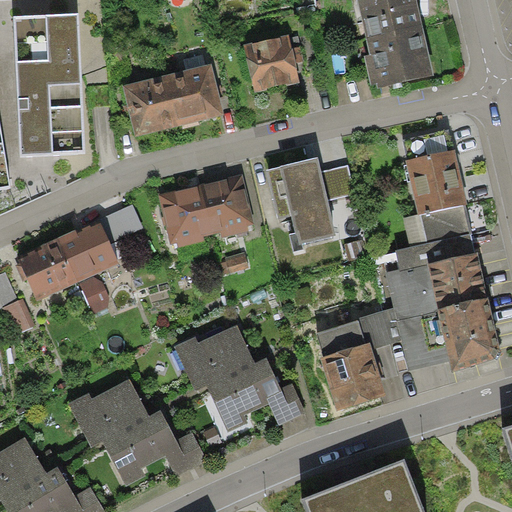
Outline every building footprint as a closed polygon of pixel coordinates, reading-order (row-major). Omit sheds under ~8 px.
[(357,0),(367,38),(422,25),(416,0),(357,0)] [(78,14),(14,17),(21,154),(85,151),(78,14)] [(367,38),(370,54),(365,55),(372,84),(377,83),(378,88),(434,75),(422,25),(367,38)] [(300,82),(295,62),(304,60),(298,35),(289,37),(289,34),(244,44),(255,92),(300,82)] [(166,74),(180,125),(223,114),(210,63),(166,74)] [(180,125),(166,74),(122,85),(135,137),(180,125)] [(0,189),(11,187),(3,143),(0,143),(0,189)] [(405,160),(417,214),(424,244),(472,234),(465,204),(467,203),(455,148),(405,160)] [(322,170),(318,157),(267,169),(278,219),(292,216),(296,233),(290,234),(294,251),(303,249),(302,243),(336,235),(328,200),(322,170)] [(348,165),(322,170),(328,200),(355,194),(348,165)] [(200,185),(212,235),(221,233),(222,237),(249,231),(248,226),(254,224),(242,175),(200,185)] [(212,235),(200,185),(158,195),(171,245),(178,243),(179,247),(205,241),(204,237),(212,235)] [(99,220),(100,223),(110,245),(145,229),(133,204),(99,220)] [(411,247),(424,244),(417,214),(403,218),(411,247)] [(58,237),(78,283),(80,282),(94,276),(119,264),(110,245),(100,223),(91,227),(90,224),(81,228),(83,231),(77,233),(76,229),(58,237)] [(395,250),(399,269),(476,253),(472,234),(424,244),(411,247),(395,250)] [(78,283),(58,237),(41,245),(42,249),(36,252),(35,249),(27,252),(28,255),(18,259),(37,301),(78,283)] [(364,239),(345,244),(349,261),(368,256),(364,239)] [(245,252),(226,257),(227,260),(222,262),(225,273),(229,272),(229,273),(249,267),(245,252)] [(399,269),(386,273),(394,308),(397,320),(438,311),(437,307),(488,296),(478,252),(476,253),(399,269)] [(6,271),(0,273),(0,309),(3,308),(2,307),(19,300),(6,271)] [(94,276),(80,282),(95,313),(108,307),(110,297),(103,281),(94,276)] [(501,349),(488,296),(437,307),(438,311),(397,320),(401,341),(408,371),(449,361),(452,373),(496,358),(501,349)] [(23,298),(19,300),(2,307),(3,308),(15,335),(35,326),(23,298)] [(394,308),(358,319),(366,344),(370,342),(372,350),(401,341),(397,320),(394,308)] [(321,358),(337,410),(386,395),(372,350),(370,342),(366,344),(358,319),(317,332),(325,356),(321,358)] [(196,337),(174,346),(194,391),(206,385),(255,363),(238,324),(198,342),(196,337)] [(268,358),(255,363),(206,385),(227,432),(248,423),(244,415),(269,404),(279,425),(306,413),(293,384),(282,389),(268,358)] [(89,392),(68,403),(91,446),(103,441),(150,416),(130,378),(92,398),(89,392)] [(161,410),(150,416),(103,441),(126,486),(146,476),(142,468),(166,456),(177,477),(208,461),(193,432),(176,440),(161,410)] [(511,511),(511,422),(501,426),(511,462),(511,511),(424,511),(404,459),(353,478),(302,498),(308,511),(511,511)] [(0,500),(1,500),(47,473),(26,437),(0,452),(0,500)] [(57,467),(47,473),(1,500),(7,511),(66,511),(68,511),(69,511),(105,511),(91,487),(74,497),(57,467)]
